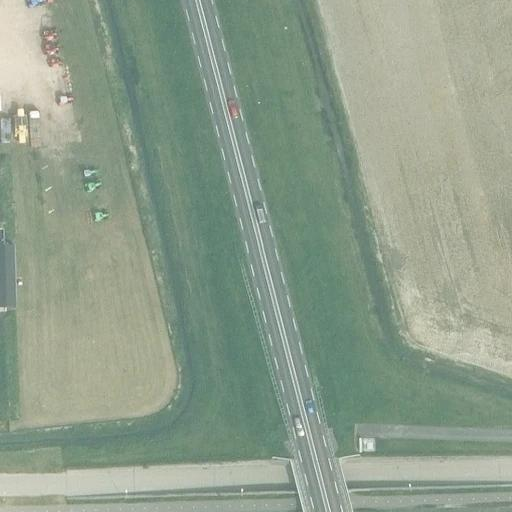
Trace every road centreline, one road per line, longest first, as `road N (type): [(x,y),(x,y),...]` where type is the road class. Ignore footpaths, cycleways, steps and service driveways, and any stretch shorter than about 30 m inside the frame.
road 1 (primary): [(198,0),(331,511)]
road 2 (unclassified): [(0,482),(511,469)]
